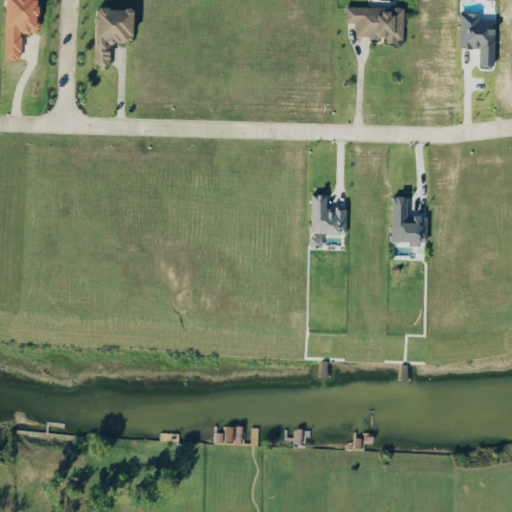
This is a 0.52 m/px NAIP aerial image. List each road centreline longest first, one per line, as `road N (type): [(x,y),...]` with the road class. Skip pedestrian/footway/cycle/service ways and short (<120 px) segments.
road 1 (residential): [(511,126),(426,135),(0,122)]
road 2 (residential): [(62,124),(66,0)]
